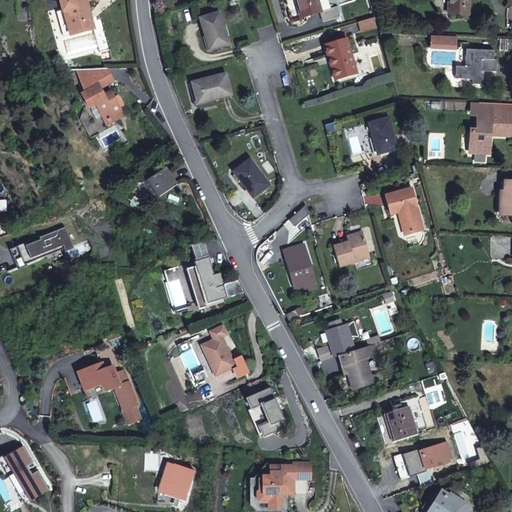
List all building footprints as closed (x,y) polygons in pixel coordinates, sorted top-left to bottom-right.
[(59,0),(62,8),(65,7),(72,32),(93,27),(86,0),(59,0)] [(297,0),(301,13),(318,8),(322,21),(340,17),(336,2),(330,4),(329,0),(297,0)] [(467,14),(468,0),(450,0),(450,12),(467,14)] [(64,34),(72,32),(65,7),(62,8),(57,9),(64,34)] [(219,8),(200,14),(209,45),(228,40),(219,8)] [(377,30),(372,15),(355,20),(360,36),(377,30)] [(93,27),(98,45),(104,43),(99,25),(93,27)] [(334,57),(330,58),(336,75),(356,69),(348,36),(330,42),(334,57)] [(464,67),(456,67),(456,78),(471,79),(470,82),(481,83),(482,73),(478,73),(479,69),(494,70),(495,60),(492,60),(492,51),(466,49),(464,67)] [(75,69),(77,73),(96,72),(100,78),(93,82),(96,88),(102,85),(103,87),(116,80),(108,67),(75,69)] [(223,71),(191,80),(196,99),(228,91),(223,71)] [(96,72),(77,73),(88,93),(96,88),(93,82),(100,78),(96,72)] [(88,93),(85,94),(92,107),(98,104),(106,120),(123,111),(115,95),(109,97),(103,87),(102,85),(96,88),(88,93)] [(475,126),(470,125),(468,149),(487,151),(489,130),(505,132),(506,121),(511,122),(511,117),(511,112),(477,110),(475,126)] [(126,116),(123,111),(106,120),(109,125),(126,116)] [(386,116),(368,122),(376,152),(394,147),(386,116)] [(438,133),(437,150),(447,151),(448,133),(438,133)] [(353,151),(355,157),(361,157),(363,155),(363,150),(358,139),(356,138),(352,139),(350,142),(350,143),(351,146),(352,148),(354,150),(353,151)] [(244,156),(228,169),(247,194),(263,181),(244,156)] [(149,194),(171,181),(162,164),(139,177),(149,194)] [(511,180),(505,180),(505,189),(501,189),(501,200),(505,200),(504,213),(511,213),(511,180)] [(390,214),(397,211),(403,233),(421,227),(410,191),(385,199),(390,214)] [(72,228),(20,250),(27,265),(45,257),(47,260),(53,258),(52,254),(78,243),(72,228)] [(344,235),(345,239),(361,235),(361,231),(344,235)] [(337,268),(352,264),(351,257),(367,252),(361,235),(345,239),(346,241),(331,246),(337,268)] [(78,243),(52,254),(53,258),(71,250),(72,253),(81,249),(78,243)] [(299,246),(279,252),(291,290),(311,283),(299,246)] [(27,265),(20,250),(11,254),(19,274),(29,270),(28,268),(47,260),(45,257),(27,265)] [(367,252),(351,257),(352,264),(368,259),(367,252)] [(195,268),(191,270),(210,310),(229,300),(228,298),(233,295),(223,275),(217,278),(207,259),(194,265),(195,268)] [(191,270),(187,272),(206,312),(210,310),(191,270)] [(290,309),(283,312),(287,321),(293,319),(290,309)] [(477,342),(482,343),(485,337),(485,325),(483,323),(478,322),(475,325),(474,337),(477,342)] [(324,334),(329,349),(333,361),(335,360),(353,353),(351,343),(357,341),(352,326),(324,334)] [(208,333),(212,343),(206,346),(209,355),(205,357),(214,377),(235,367),(228,352),(224,353),(222,348),(225,346),(222,339),(225,338),(221,329),(208,333)] [(376,345),(360,350),(363,358),(379,354),(376,345)] [(205,357),(209,355),(206,346),(201,348),(205,357)] [(333,361),(329,349),(315,354),(319,365),(333,361)] [(368,377),(363,358),(360,350),(353,353),(335,360),(341,379),(347,377),(351,391),(380,382),(377,374),(368,377)] [(241,358),(235,361),(238,369),(233,371),(237,379),(248,374),(241,358)] [(74,381),(82,384),(85,391),(98,385),(100,384),(103,392),(108,390),(115,387),(111,375),(108,368),(103,370),(100,370),(98,369),(96,365),(72,374),(74,381)] [(120,372),(111,375),(115,387),(108,390),(113,403),(129,397),(120,372)] [(79,393),(85,391),(82,384),(74,381),(79,393)] [(265,390),(241,401),(259,440),(283,429),(265,390)] [(129,397),(113,403),(122,427),(125,427),(120,413),(127,410),(132,424),(136,422),(131,409),(133,408),(129,397)] [(395,445),(419,437),(409,408),(385,417),(395,445)] [(127,410),(120,413),(125,427),(132,424),(127,410)] [(23,441),(0,457),(0,458),(28,498),(52,481),(40,464),(34,468),(28,460),(34,456),(23,441)] [(411,455),(390,462),(399,485),(421,476),(422,473),(446,465),(448,460),(442,445),(412,457),(411,455)] [(261,511),(272,511),(276,511),(276,510),(266,510),(265,503),(257,503),(254,501),(254,492),(256,490),(256,480),(259,476),(267,476),(267,466),(290,465),(290,463),(263,463),(251,478),(249,501),(261,511)] [(290,463),(290,465),(291,479),(307,479),(307,463),(290,463)] [(181,502),(190,471),(169,464),(159,495),(181,502)] [(279,496),(285,495),(292,495),(292,492),(291,479),(290,465),(267,466),(267,476),(259,476),(256,480),(256,490),(254,492),(254,501),(257,503),(265,503),(266,510),(276,510),(279,506),(279,496)] [(469,511),(467,504),(452,493),(450,495),(445,492),(430,511),(469,511)]
